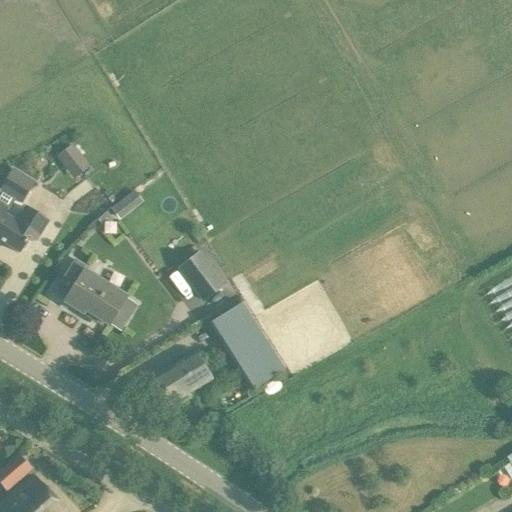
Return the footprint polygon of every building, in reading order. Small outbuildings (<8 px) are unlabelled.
[(89,167),(71,144),(55,157),(62,166),(70,160),(80,174),(89,167)] [(12,170),(11,171),(0,188),(0,241),(18,252),(30,233),(37,237),(46,222),(23,207),(14,222),(1,214),(11,199),(19,203),(32,182),(12,170)] [(112,208),(121,219),(143,202),(135,191),(112,208)] [(177,270),(202,301),(220,286),(196,255),(177,270)] [(71,262),(54,291),(65,298),(62,303),(81,314),(83,311),(107,326),(108,324),(119,331),(127,318),(116,312),(125,298),(82,272),(83,270),(71,262)] [(253,389),(283,370),(241,303),(210,322),(253,389)] [(162,409),(209,379),(192,353),(145,382),(162,409)] [(0,485),(5,491),(30,469),(18,455),(0,470),(0,485)] [(65,511),(32,476),(0,505),(0,511),(65,511)]
